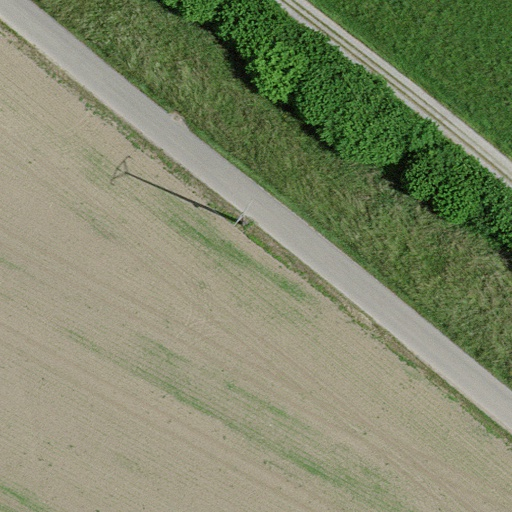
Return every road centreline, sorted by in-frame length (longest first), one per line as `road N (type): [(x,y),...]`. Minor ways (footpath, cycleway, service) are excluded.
road 1 (track): [(4,0),(511,411)]
road 2 (track): [(287,0),(511,178)]
